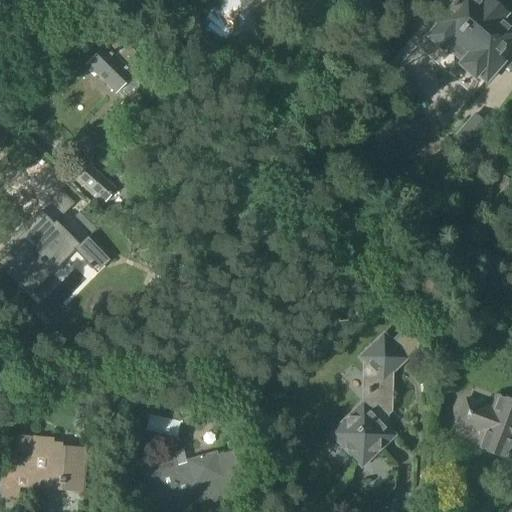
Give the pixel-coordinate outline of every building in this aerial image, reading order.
[(279,10),(283,0),(229,0),(228,4),(221,0),(199,46),(220,56),(230,36),(260,50),(267,35),(262,32),(273,7),(279,10)] [(454,65),(470,79),(474,75),(482,81),(492,70),(488,66),(494,59),(491,56),(510,34),(508,32),(511,29),(502,20),(501,20),(498,23),(496,21),(501,15),(497,12),(496,11),(495,13),(486,5),(487,4),(486,3),(486,2),(483,0),(481,0),(477,5),(471,0),(448,0),(446,3),(449,7),(443,14),(435,7),(419,26),(427,32),(422,37),(438,51),(442,46),(459,61),(454,65)] [(144,63),(116,36),(104,48),(103,47),(86,65),(115,94),(116,93),(123,99),(129,99),(135,95),(138,89),(139,83),(132,76),(133,75),(132,75),(144,63)] [(474,113),(452,139),(468,153),(491,128),(474,113)] [(117,189),(80,158),(69,172),(106,202),(117,189)] [(511,201),(511,200),(511,180),(502,192),(511,201)] [(52,223),(40,211),(24,227),(27,229),(12,244),(10,242),(0,251),(0,262),(6,269),(7,268),(28,288),(46,270),(49,273),(78,244),(54,221),(52,223)] [(361,404),(330,435),(353,460),(361,452),(368,460),(376,453),(393,436),(387,430),(387,422),(388,416),(391,413),(392,367),(397,362),(400,365),(405,359),(420,345),(406,330),(391,344),(382,334),(359,357),(358,358),(363,362),(362,375),(361,376),(361,402),(362,403),(361,404)] [(134,388),(150,377),(142,367),(139,369),(134,362),(122,372),(134,388)] [(511,401),(496,396),(491,410),(470,402),(462,425),(482,432),(476,449),(506,460),(511,445),(511,401)] [(81,491),(84,450),(60,448),(60,445),(51,444),(52,440),(4,436),(1,475),(19,476),(19,474),(27,475),(26,484),(45,486),(45,481),(61,482),(60,490),(81,491)] [(243,490),(232,451),(217,456),(216,452),(186,460),(187,464),(177,467),(173,452),(138,461),(148,497),(143,499),(146,511),(170,511),(171,511),(211,499),(211,496),(226,492),(227,495),(243,490)]
